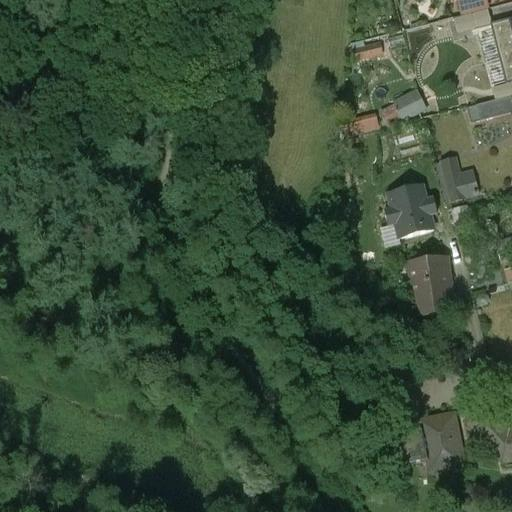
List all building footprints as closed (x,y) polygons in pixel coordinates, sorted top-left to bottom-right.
[(474,16),(438,25),(442,40),(478,31),(474,16)] [(511,27),(478,36),(487,72),(511,65),(511,27)] [(420,90),(395,98),(403,120),(427,112),(420,90)] [(511,104),(511,99),(476,109),(480,124),(511,116),(511,104)] [(476,109),(466,111),(470,126),(480,124),(476,109)] [(343,124),(348,140),(382,129),(376,113),(343,124)] [(472,176),(459,179),(465,201),(478,198),(472,176)] [(459,179),(446,183),(451,204),(465,201),(459,179)] [(385,194),(397,243),(434,234),(422,185),(385,194)] [(447,261),(411,266),(414,288),(418,316),(454,310),(447,261)] [(406,267),(397,269),(400,290),(414,288),(411,266),(406,267)] [(511,434),(507,435),(493,420),(495,418),(485,408),(467,425),(502,463),(511,461),(511,434)] [(453,418),(420,425),(421,432),(422,432),(428,461),(434,460),(436,471),(462,466),(453,418)]
